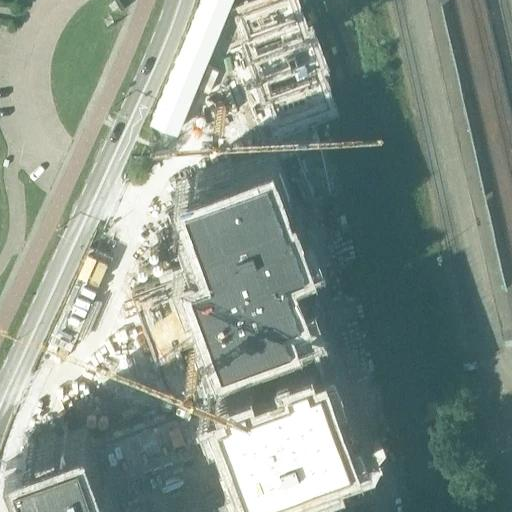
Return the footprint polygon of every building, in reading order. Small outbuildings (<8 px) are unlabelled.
[(293,0),(287,0),(234,20),(275,130),(301,120),(322,113),(333,109),(311,47),(293,0)] [(229,179),(196,191),(203,208),(203,209),(223,262),(204,269),(233,348),(312,319),(291,263),(315,254),(281,160),(229,179)] [(233,348),(204,269),(127,296),(129,303),(140,335),(142,338),(167,411),(220,393),(325,354),(312,319),(233,348)] [(325,354),(220,393),(251,477),(333,447),(356,439),(325,354)] [(167,411),(146,419),(165,471),(186,463),(167,411)] [(146,419),(126,426),(144,478),(165,471),(146,419)] [(126,426),(105,434),(124,486),(144,478),(126,426)] [(105,434),(84,441),(103,493),(124,486),(105,434)] [(39,511),(109,511),(103,493),(84,441),(22,464),(28,479),(39,511)] [(159,488),(129,498),(133,511),(185,511),(189,511),(179,482),(159,488)] [(355,511),(347,489),(284,511),(355,511)]
